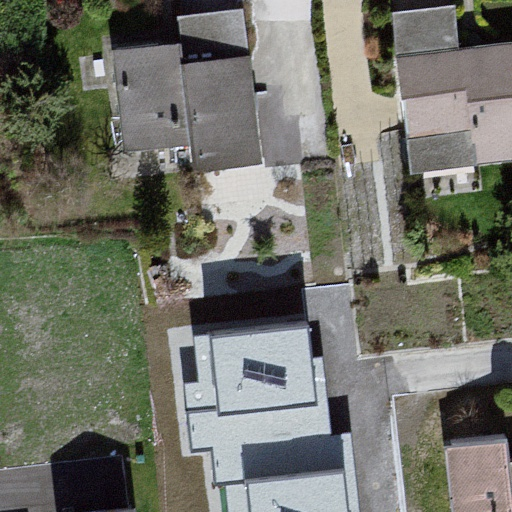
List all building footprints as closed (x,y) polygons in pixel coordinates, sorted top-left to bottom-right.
[(511,158),(511,42),(458,50),(452,3),(392,11),(413,171),(511,158)] [(179,43),(115,51),(127,149),(188,142),(191,170),(263,161),(244,6),(176,14),(179,43)] [(306,323),(209,334),(218,414),(315,403),(306,323)] [(504,436),(443,443),(450,511),(511,511),(511,457),(507,458),(504,436)] [(347,511),(343,470),(245,481),(249,511),(347,511)]
